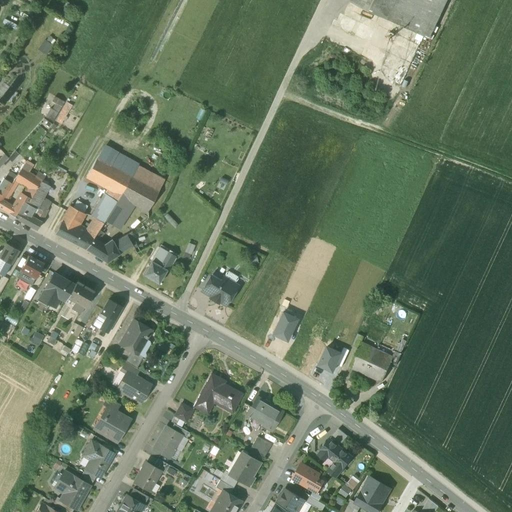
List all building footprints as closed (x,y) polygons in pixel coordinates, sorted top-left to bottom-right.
[(351,0),(351,2),(388,19),(396,0),(351,0)] [(396,0),(388,19),(418,33),(424,36),(440,0),(396,0)] [(424,36),(418,33),(415,39),(421,41),(424,36)] [(53,47),(44,41),(39,50),(47,56),(53,47)] [(67,102),(55,121),(61,125),(72,106),(67,102)] [(54,104),(47,117),(52,120),(60,107),(54,104)] [(164,180),(103,148),(96,158),(86,176),(107,188),(118,194),(120,195),(135,204),(148,211),(164,180)] [(5,155),(0,159),(0,167),(9,158),(5,155)] [(32,166),(26,162),(21,168),(28,173),(32,166)] [(21,168),(14,179),(18,181),(28,187),(35,192),(41,183),(41,182),(35,177),(28,173),(21,168)] [(45,177),(38,172),(35,177),(41,182),(42,182),(45,177)] [(11,184),(4,179),(2,182),(0,184),(0,185),(8,190),(9,187),(11,184)] [(44,199),(50,188),(41,183),(35,192),(31,200),(28,205),(38,210),(44,199)] [(28,187),(24,196),(31,200),(35,192),(28,187)] [(118,194),(107,188),(104,193),(116,201),(120,195),(118,194)] [(116,201),(104,193),(91,216),(94,218),(103,223),(104,221),(116,201)] [(24,196),(21,194),(13,207),(9,214),(18,220),(28,205),(31,200),(24,196)] [(135,204),(120,195),(116,201),(104,221),(118,229),(119,229),(135,204)] [(51,203),(44,199),(38,210),(34,219),(41,222),(51,203)] [(9,214),(13,207),(5,204),(2,209),(9,214)] [(28,205),(18,220),(37,230),(41,222),(29,216),(34,208),(28,205)] [(84,214),(69,206),(61,222),(76,230),(84,214)] [(94,218),(82,236),(79,245),(85,249),(91,240),(98,230),(103,223),(94,218)] [(76,230),(61,222),(55,233),(79,245),(82,236),(76,233),(77,230),(76,230)] [(102,233),(98,230),(91,240),(96,243),(102,233)] [(125,236),(113,243),(114,245),(119,254),(132,245),(125,236)] [(91,240),(85,249),(89,251),(96,243),(91,240)] [(103,248),(95,255),(106,262),(119,254),(114,245),(112,241),(103,248)] [(95,255),(103,248),(96,243),(89,251),(95,255)] [(190,258),(195,245),(189,243),(184,256),(190,258)] [(18,250),(6,244),(0,254),(0,258),(5,261),(10,264),(18,250)] [(174,256),(160,248),(157,253),(171,261),(174,256)] [(171,261),(157,253),(152,261),(166,270),(171,261)] [(43,264),(28,256),(21,270),(35,278),(43,264)] [(5,261),(0,270),(0,274),(4,276),(10,264),(5,261)] [(152,261),(151,261),(143,275),(158,284),(166,270),(152,261)] [(237,276),(229,271),(226,272),(223,277),(235,284),(238,279),(237,276)] [(54,273),(39,298),(49,304),(51,301),(57,304),(60,298),(65,301),(67,297),(74,285),(54,273)] [(220,282),(210,276),(201,291),(211,297),(220,282)] [(211,297),(210,298),(218,303),(219,301),(226,305),(237,285),(235,284),(223,277),(220,282),(211,297)] [(94,292),(76,282),(74,285),(67,297),(75,302),(84,307),(84,308),(94,292)] [(122,307),(108,299),(101,313),(107,317),(114,321),(122,307)] [(84,307),(75,302),(71,308),(80,313),(84,307)] [(273,335),(287,341),(297,319),(282,313),(273,335)] [(114,321),(107,317),(100,330),(107,334),(114,321)] [(151,331),(133,320),(119,344),(131,351),(137,355),(137,354),(151,331)] [(78,325),(72,334),(77,337),(82,328),(78,325)] [(34,331),(30,342),(38,346),(43,335),(34,331)] [(96,333),(92,338),(101,343),(104,338),(96,333)] [(363,337),(357,334),(352,346),(357,348),(360,342),(361,343),(363,337)] [(96,351),(99,346),(92,342),(89,347),(96,351)] [(361,343),(360,342),(357,348),(349,366),(381,381),(390,363),(393,358),(392,357),(361,343)] [(327,347),(319,364),(332,371),(336,365),(341,354),(327,347)] [(341,354),(336,365),(341,367),(349,350),(344,348),(341,354)] [(131,351),(125,362),(136,368),(143,357),(137,354),(137,355),(131,351)] [(401,354),(395,351),(392,357),(393,358),(390,363),(395,365),(401,354)] [(136,368),(125,362),(120,371),(126,375),(128,372),(135,376),(139,370),(136,368)] [(135,376),(128,372),(126,375),(117,391),(138,403),(145,392),(146,392),(150,387),(142,382),(143,380),(135,376)] [(224,381),(211,374),(193,406),(207,413),(211,406),(208,404),(212,398),(233,409),(241,394),(223,384),(224,381)] [(282,411),(257,397),(250,409),(253,411),(249,418),(271,431),(282,411)] [(119,404),(108,398),(103,406),(106,407),(115,411),(119,404)] [(192,410),(181,404),(174,416),(179,418),(186,422),(192,410)] [(115,411),(106,407),(102,415),(104,417),(96,430),(117,441),(129,420),(115,411)] [(179,418),(174,416),(171,422),(176,425),(179,418)] [(189,433),(174,424),(170,429),(182,436),(181,437),(185,439),(189,433)] [(164,425),(163,425),(160,431),(154,429),(147,443),(154,446),(164,425)] [(170,429),(166,426),(153,449),(169,458),(181,437),(182,436),(170,429)] [(271,444),(257,437),(249,449),(264,457),(271,444)] [(352,457),(329,439),(327,442),(324,442),(323,444),(323,447),(320,450),(321,450),(328,456),(335,461),(327,471),(335,477),(352,457)] [(113,453),(91,441),(86,450),(93,454),(85,468),(96,475),(100,477),(113,453)] [(321,450),(318,454),(325,460),(328,456),(321,450)] [(243,455),(231,474),(229,473),(228,474),(238,480),(249,486),(254,477),(252,476),(260,463),(241,452),(240,453),(243,455)] [(169,465),(158,459),(153,467),(160,471),(160,472),(164,474),(169,465)] [(147,466),(144,465),(134,482),(149,491),(150,490),(154,483),(160,472),(160,471),(153,467),(148,464),(147,466)] [(318,474),(301,464),(293,479),(316,492),(321,482),(315,479),(318,474)] [(96,475),(85,468),(82,474),(93,481),(96,475)] [(88,485),(64,471),(55,486),(64,491),(60,499),(59,500),(74,508),(76,510),(84,497),(81,495),(88,485)] [(229,473),(225,471),(220,480),(233,488),(238,480),(228,474),(229,473)] [(370,476),(361,491),(354,502),(354,503),(361,506),(370,511),(377,511),(383,504),(379,501),(382,496),(388,487),(377,480),(370,476)] [(359,482),(352,477),(346,485),(352,490),(359,482)] [(233,488),(220,480),(215,487),(223,491),(229,495),(233,488)] [(159,486),(154,483),(150,490),(155,493),(159,486)] [(338,492),(345,498),(351,490),(344,484),(338,492)] [(148,497),(133,489),(129,497),(141,504),(140,505),(143,506),(148,497)] [(296,511),(304,500),(285,489),(277,503),(291,511),(296,511)] [(229,495),(223,491),(211,511),(210,511),(234,511),(240,501),(229,495)] [(312,492),(310,496),(318,501),(320,497),(312,492)] [(129,497),(126,496),(116,511),(137,511),(140,505),(141,504),(129,497)] [(306,502),(321,511),(325,505),(318,501),(310,496),(306,502)] [(71,511),(74,508),(59,500),(60,499),(57,497),(53,503),(61,508),(68,511),(71,511)] [(354,502),(350,499),(346,506),(355,511),(357,511),(361,506),(354,503),(354,502)] [(434,511),(438,506),(428,499),(424,507),(432,511),(434,511)] [(55,511),(41,503),(36,511),(55,511)] [(291,511),(277,503),(271,511),(291,511)]
